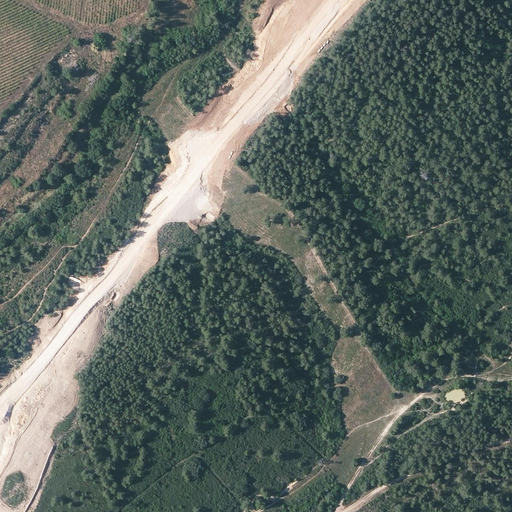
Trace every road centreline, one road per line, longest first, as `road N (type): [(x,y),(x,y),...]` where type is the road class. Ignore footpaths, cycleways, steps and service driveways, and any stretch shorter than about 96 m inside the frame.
road 1 (primary): [(326,0),(0,422)]
road 2 (track): [(344,511),(437,463),(511,439)]
road 3 (track): [(407,406),(338,511)]
